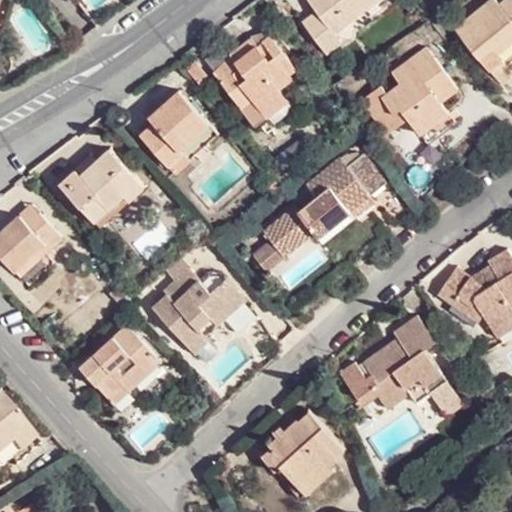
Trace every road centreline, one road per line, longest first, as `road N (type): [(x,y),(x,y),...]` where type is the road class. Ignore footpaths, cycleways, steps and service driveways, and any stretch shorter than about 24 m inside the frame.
road 1 (residential): [(511,185),(142,497)]
road 2 (residential): [(192,0),(101,68),(0,124)]
road 3 (residential): [(142,497),(0,341)]
road 4 (residential): [(423,511),(511,424)]
